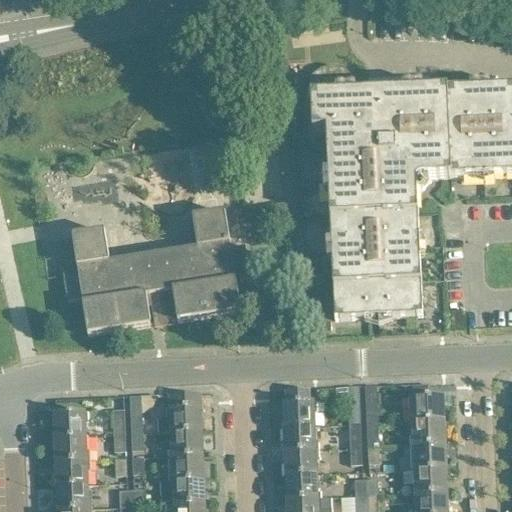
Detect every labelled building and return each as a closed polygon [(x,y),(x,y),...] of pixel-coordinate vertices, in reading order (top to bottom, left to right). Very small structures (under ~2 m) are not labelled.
[(511,179),(511,91),(413,96),(413,111),(396,111),(395,97),(354,99),(352,88),(351,85),(350,83),(349,81),(347,79),(345,77),(342,75),(340,74),(337,73),(334,73),(331,73),(328,73),(325,74),(323,75),(321,76),(319,77),(318,79),(316,80),(316,81),(314,83),(313,86),(313,87),(313,89),(312,91),(312,93),(314,136),(328,135),(336,323),(424,320),(418,187),(421,184),(511,179)] [(287,207),(238,214),(240,229),(290,221),(287,207)] [(241,284),(251,282),(250,277),(246,250),(232,252),(226,216),(193,221),(198,251),(110,265),(105,234),(73,239),(79,275),(65,277),(69,306),(84,303),(89,339),(152,330),(148,299),(159,297),(164,325),(179,323),(179,325),(242,316),(236,279),(240,279),(241,284)] [(444,400),(430,401),(429,388),(410,389),(411,402),(410,402),(411,426),(445,424),(444,400)] [(379,427),(378,403),(377,390),(365,391),(367,428),(379,427)] [(362,428),(361,404),(360,391),(348,392),(349,429),(362,428)] [(315,431),(314,417),(317,417),(317,406),(310,406),(310,394),(286,394),(287,407),(283,407),(284,432),(315,431)] [(202,411),(202,398),(170,399),(171,412),(202,411)] [(144,439),(143,413),(143,400),(131,401),(133,440),(144,439)] [(203,436),(202,411),(171,412),(168,412),(168,421),(159,422),(159,437),(171,436),(171,438),(203,436)] [(125,414),(114,415),(115,441),(127,440),(125,414)] [(55,417),(56,442),(87,441),(86,427),(90,427),(89,416),(55,417)] [(446,449),(445,424),(411,426),(412,441),(410,441),(410,450),(446,449)] [(380,452),(379,427),(367,428),(368,452),(380,452)] [(362,428),(349,429),(350,446),(363,446),(362,428)] [(316,444),(315,431),(284,432),(285,456),(320,455),(319,444),(316,444)] [(204,460),(203,436),(171,438),(172,462),(204,460)] [(145,455),(144,439),(133,440),(134,455),(145,455)] [(127,456),(127,440),(115,441),(116,456),(127,456)] [(88,454),(87,441),(56,442),(57,465),(91,464),(90,454),(88,454)] [(447,473),(446,449),(410,450),(411,462),(413,462),(413,475),(447,473)] [(381,468),(380,452),(368,452),(368,469),(381,468)] [(364,469),(363,453),(350,453),(351,470),(364,469)] [(320,464),(320,455),(285,456),(285,481),(318,480),(317,465),(320,464)] [(205,485),(204,460),(172,462),(173,485),(173,486),(205,485)] [(145,462),(134,462),(133,463),(134,479),(146,479),(145,462)] [(127,463),(115,463),(116,480),(128,480),(127,463)] [(91,475),(91,464),(57,465),(58,490),(89,489),(88,475),(91,475)] [(448,497),(447,473),(413,475),(414,489),(412,489),(413,499),(448,497)] [(319,492),(318,480),(285,481),(286,505),(322,503),(321,492),(319,492)] [(378,483),(370,483),(367,484),(368,501),(379,500),(378,483)] [(368,501),(367,484),(355,484),(356,501),(368,501)] [(206,508),(205,485),(173,486),(173,485),(161,486),(162,510),(206,508)] [(90,503),(89,489),(58,490),(58,511),(92,511),(92,503),(90,503)] [(121,511),(133,511),(132,494),(120,495),(120,511),(121,511)] [(143,494),(135,494),(132,494),(133,511),(144,511),(143,494)] [(448,511),(448,497),(413,499),(413,510),(415,510),(415,511),(448,511)] [(379,511),(379,500),(368,501),(368,511),(379,511)] [(368,511),(368,501),(356,501),(356,511),(368,511)] [(321,511),(322,503),(286,505),(286,511),(321,511)]
